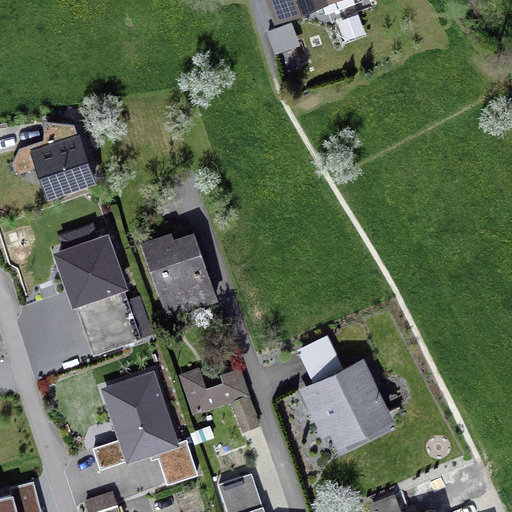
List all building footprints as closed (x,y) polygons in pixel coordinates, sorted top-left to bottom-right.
[(271,0),(279,20),(333,0),(271,0)] [(31,149),(49,197),(94,181),(76,132),(31,149)] [(126,282),(110,230),(57,246),(74,298),(126,282)] [(182,310),(213,299),(203,269),(204,268),(192,233),(157,245),(155,239),(140,244),(161,306),(178,300),(182,310)] [(324,341),(300,353),(312,380),(337,369),(324,341)] [(383,417),(359,367),(302,395),(308,407),(320,401),(339,438),(383,417)] [(178,438),(154,370),(104,388),(128,455),(178,438)] [(180,376),(193,412),(245,394),(237,370),(220,376),(223,386),(204,392),(197,371),(180,376)] [(245,397),(230,403),(241,431),(256,425),(245,397)] [(245,475),(217,484),(226,511),(262,511),(261,506),(256,508),(245,475)] [(0,511),(16,511),(11,492),(0,494),(0,511)]
